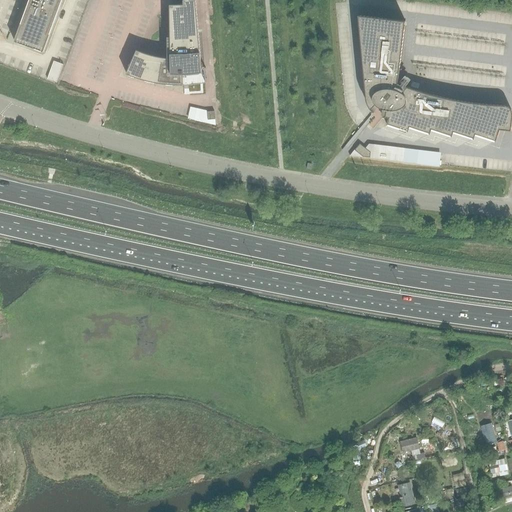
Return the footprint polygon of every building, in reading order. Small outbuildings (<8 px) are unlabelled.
[(59,7),(60,7),(62,0),(27,0),(28,0),(28,1),(28,2),(29,2),(28,7),(27,6),(14,41),(16,42),(16,41),(29,46),(30,46),(30,44),(43,48),(42,51),(44,52),(58,14),(57,14),(59,7)] [(136,50),(126,74),(135,77),(146,80),(157,83),(167,84),(177,85),(183,85),(182,74),(202,73),(202,68),(195,0),(183,0),(184,4),(170,4),(171,50),(171,58),(168,58),(161,57),(156,56),(151,55),(145,53),(140,51),(136,50)] [(371,110),(373,112),(374,111),(371,108),(375,104),(376,106),(378,107),(380,108),(382,108),(384,109),(386,109),(385,116),(383,116),(382,117),(384,117),(385,117),(389,118),(386,124),(408,132),(409,127),(430,134),(431,130),(452,137),(453,132),(474,139),(475,135),(495,142),(500,129),(511,131),(511,117),(511,112),(511,110),(510,108),(508,107),(505,106),(503,105),(486,104),(470,102),(453,100),(437,96),(421,92),(405,86),(412,77),(407,73),(397,84),(405,21),(358,15),(365,95),(366,98),(366,101),(367,105),(369,107),(371,110)] [(54,61),(47,79),(57,83),(64,65),(54,61)] [(363,157),(370,158),(370,152),(360,143),(354,150),(363,157)] [(487,445),(497,442),(491,424),(481,427),(487,445)] [(418,437),(400,441),(403,453),(420,449),(418,437)] [(364,440),(352,446),(355,460),(361,459),(360,453),(362,448),(367,446),(364,440)] [(503,442),(497,443),(499,452),(505,450),(503,442)] [(506,458),(489,462),(493,478),(510,474),(506,458)] [(370,484),(375,487),(379,481),(373,477),(370,484)] [(411,482),(398,485),(403,507),(416,504),(413,494),(413,493),(411,482)] [(500,489),(503,500),(511,497),(511,485),(500,489)] [(467,502),(464,496),(448,504),(451,509),(467,502)]
